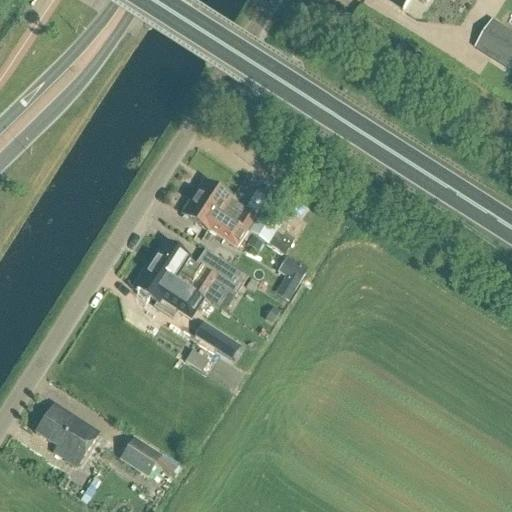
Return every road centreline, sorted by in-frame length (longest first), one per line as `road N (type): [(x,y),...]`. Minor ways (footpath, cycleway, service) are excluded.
road 1 (unclassified): [(0,426),(270,0)]
road 2 (trunk): [(511,231),(147,0)]
road 3 (primary): [(0,169),(107,50),(139,0)]
road 4 (primary): [(117,0),(90,39),(0,127)]
